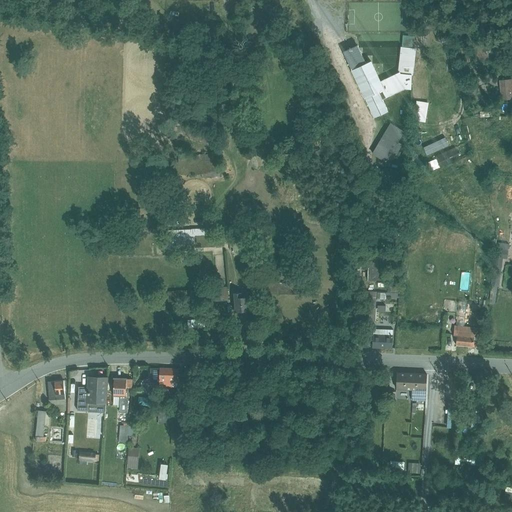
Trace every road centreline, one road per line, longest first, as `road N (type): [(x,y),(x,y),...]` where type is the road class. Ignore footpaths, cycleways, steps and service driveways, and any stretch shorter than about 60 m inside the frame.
road 1 (unclassified): [(2,393),(49,368),(121,355),(435,364)]
road 2 (track): [(476,152),(448,39),(422,0)]
road 3 (track): [(435,364),(423,511)]
